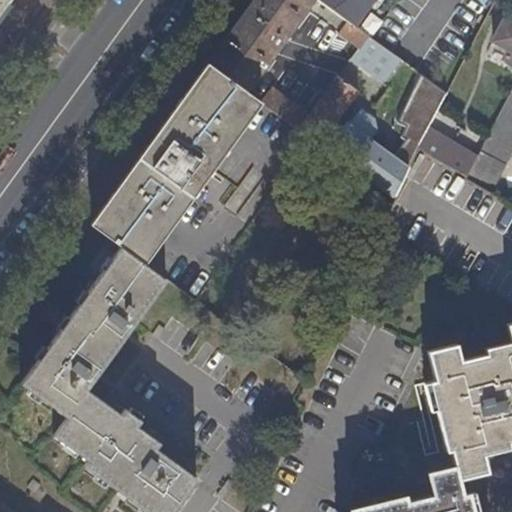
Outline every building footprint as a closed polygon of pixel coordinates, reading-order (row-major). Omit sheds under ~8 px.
[(0,0),(0,9),(2,10),(9,0),(0,0)] [(246,89),(310,0),(250,0),(207,60),(246,89)] [(315,0),(344,20),(350,24),(367,1),(369,2),(370,0),(315,0)] [(350,24),(344,20),(336,31),(357,46),(349,57),(383,81),(399,59),(350,24)] [(511,25),(503,21),(493,41),(511,51),(511,25)] [(141,262),(260,98),(246,89),(207,60),(88,224),(117,245),(141,262)] [(270,87),(260,101),(318,142),(356,90),(336,75),(307,114),(270,87)] [(511,82),(464,178),(487,192),(511,143),(511,82)] [(345,121),(326,148),(391,195),(405,164),(345,121)] [(141,262),(117,245),(17,385),(62,417),(50,435),(84,460),(80,466),(143,511),(166,511),(191,477),(151,447),(155,441),(131,424),(120,415),(85,390),(164,280),(141,262)] [(511,325),(504,327),(508,344),(482,350),(484,357),(456,363),(452,348),(425,354),(432,382),(427,384),(444,452),(448,451),(452,468),(425,474),(431,497),(404,503),(403,498),(348,511),(469,511),(466,495),(459,496),(455,480),(484,473),(480,455),(506,449),(504,442),(511,440),(511,325)] [(124,410),(120,415),(131,424),(136,418),(124,410)]
